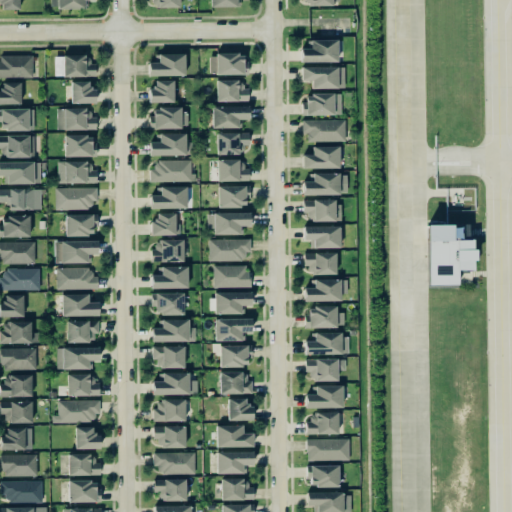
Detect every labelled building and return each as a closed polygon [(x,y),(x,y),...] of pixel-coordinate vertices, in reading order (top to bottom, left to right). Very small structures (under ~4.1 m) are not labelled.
[(18,0),(0,0),(0,2),(1,2),(1,9),(18,8),(18,0)] [(50,0),(50,8),(83,7),(83,0),(50,0)] [(337,61),(336,39),(309,39),(309,47),(300,47),(300,61),(337,61)] [(183,53),(155,53),(156,62),(147,62),(148,75),(184,74),(183,53)] [(245,73),(245,53),(208,53),(209,73),(245,73)] [(0,77),(31,77),(31,54),(0,54),(0,77)] [(62,76),(94,75),(94,62),(87,62),(87,54),(62,54),(62,76)] [(343,66),(300,66),(300,80),(310,80),(311,88),(344,87),(343,66)] [(215,101),(247,100),(247,87),(241,87),(241,79),(215,79),(215,101)] [(70,81),(70,102),(95,102),(94,87),(88,87),(88,80),(70,81)] [(148,102),(172,101),(172,80),(154,80),(154,87),(148,87),(148,102)] [(19,82),(1,82),(1,89),(0,89),(0,103),(19,104),(19,82)] [(302,114),(340,114),(340,92),(302,93),(302,114)] [(211,127),(237,127),(237,119),(247,119),(247,105),(211,106),(211,127)] [(56,129),(95,128),(95,114),(86,114),(86,107),(55,108),(56,129)] [(149,108),(149,128),(187,127),(186,107),(149,108)] [(32,108),(0,108),(0,129),(33,129),(32,108)] [(344,141),(344,119),(302,118),(301,132),(306,132),(306,140),(344,141)] [(157,133),(158,141),(148,141),(148,155),(191,154),(190,140),(185,140),(184,132),(157,133)] [(215,153),(241,154),(241,145),(247,145),(247,132),(216,132),(215,153)] [(0,156),(33,156),(33,134),(0,134),(0,156)] [(93,156),(93,134),(63,134),(63,155),(93,156)] [(338,167),(338,145),(311,146),(311,154),(301,154),(302,168),(338,167)] [(149,181),(192,180),(191,159),(155,160),(155,168),(149,168),(149,181)] [(216,180),(248,180),(248,167),(243,167),(243,159),(217,159),(216,180)] [(0,175),(3,175),(3,183),(40,183),(39,161),(0,161),(0,175)] [(56,161),(56,182),(93,183),(94,161),(56,161)] [(311,173),(311,180),(302,180),(302,194),(346,193),(345,172),(311,173)] [(247,185),(217,184),(217,206),(246,207),(247,185)] [(54,209),(89,209),(89,200),(96,200),(96,186),(54,187),(54,209)] [(185,186),(158,186),(158,194),(149,195),(149,208),(186,207),(185,186)] [(39,187),(0,187),(0,202),(8,202),(8,210),(40,209),(39,187)] [(302,200),(302,212),(309,212),(309,221),(340,220),(339,199),(302,200)] [(149,234),(180,234),(179,224),(174,224),(174,212),(156,213),(156,220),(149,220),(149,234)] [(248,212),(206,212),(206,227),(213,227),(213,234),(239,234),(239,225),(248,225),(248,212)] [(64,235),(91,235),(92,224),(96,224),(96,214),(64,213),(64,235)] [(1,215),(1,236),(29,236),(28,215),(1,215)] [(339,247),(338,225),(302,226),(302,239),(309,239),(309,247),(339,247)] [(467,241),(468,270),(453,271),(453,286),(423,286),(422,225),(446,225),(446,241),(467,241)] [(249,238),(207,239),(208,261),(243,260),(243,251),(249,251),(249,238)] [(54,263),(89,262),(89,253),(97,253),(96,239),(53,240),(54,263)] [(182,260),(182,239),(156,239),(156,248),(150,248),(150,261),(182,260)] [(0,263),(33,263),(33,241),(0,241),(0,263)] [(334,274),(335,252),(303,252),(303,265),(310,265),(309,273),(334,274)] [(212,265),(213,287),(248,287),(248,264),(212,265)] [(150,288),(187,287),(186,265),(158,266),(158,274),(150,274),(150,288)] [(0,289),(39,289),(38,267),(4,268),(4,276),(0,276),(0,289)] [(55,289),(97,288),(96,275),(89,275),(89,267),(55,267),(55,289)] [(303,300),(339,300),(339,293),(346,293),(346,279),(312,279),(312,287),(303,287),(303,300)] [(213,313),(240,313),(240,305),(250,304),(250,291),(213,291),(213,313)] [(182,292),(152,292),(152,314),(182,314),(182,292)] [(97,315),(97,302),(87,302),(87,293),(60,294),(61,315),(97,315)] [(0,316),(22,316),(22,294),(0,294),(0,316)] [(335,305),(304,306),(305,327),(343,326),(342,312),(335,312),(335,305)] [(214,340),(243,340),(243,331),(250,331),(250,318),(213,318),(214,340)] [(64,320),(65,342),(91,342),(91,333),(97,333),(97,319),(64,320)] [(194,340),(193,326),(187,326),(187,319),(159,319),(159,327),(151,327),(151,341),(194,340)] [(29,321),(0,321),(0,342),(38,342),(37,331),(30,331),(29,321)] [(312,332),(312,340),(304,340),(303,353),(347,354),(347,332),(312,332)] [(251,345),(219,344),(218,365),(246,366),(246,354),(250,355),(251,345)] [(183,366),(183,345),(152,346),(153,367),(183,366)] [(90,368),(91,360),(97,360),(98,347),(56,346),(55,368),(90,368)] [(0,369),(35,369),(34,347),(0,347),(0,369)] [(344,358),(304,358),(303,371),(310,372),(310,380),(336,380),(336,369),(343,369),(344,358)] [(218,392),(251,393),(251,380),(246,380),(246,371),(218,371),(218,392)] [(66,395),(98,395),(98,381),(91,381),(91,372),(66,373),(66,395)] [(196,379),(191,379),(191,372),(159,372),(159,380),(151,381),(151,394),(196,393),(196,379)] [(30,375),(0,375),(0,396),(30,395),(30,375)] [(340,385),(312,385),(312,393),(304,393),(305,407),(341,407),(340,385)] [(227,420),(251,419),(251,404),(245,404),(245,397),(226,398),(227,420)] [(184,420),(183,398),(158,398),(158,407),(152,408),(152,421),(184,420)] [(92,421),(92,413),(98,413),(98,399),(57,400),(57,414),(51,414),(51,422),(92,421)] [(31,400),(1,400),(1,421),(30,422),(31,400)] [(337,412),(311,411),(311,421),(305,421),(305,433),(336,434),(337,412)] [(251,446),(251,432),(241,432),(241,424),(215,424),(215,446),(251,446)] [(183,425),(153,426),(154,447),(184,446),(183,425)] [(74,448),(98,448),(98,433),(92,433),(92,426),(74,426),(74,448)] [(0,449),(31,449),(30,427),(5,427),(6,435),(0,435),(0,449)] [(347,438),(305,438),(306,460),(348,459),(347,438)] [(215,451),(215,473),(242,473),(241,464),(251,464),(251,450),(215,451)] [(193,451),(152,452),(152,465),(158,465),(159,474),(194,473),(193,451)] [(35,453),(0,454),(0,476),(36,476),(35,453)] [(306,465),(307,486),(337,486),(337,464),(306,465)] [(250,499),(250,477),(220,478),(220,499),(250,499)] [(185,500),(184,478),(152,478),(152,491),(159,491),(159,500),(185,500)] [(67,480),(67,501),(97,501),(97,480),(67,480)] [(350,511),(349,491),(306,492),(306,505),(312,505),(312,511),(350,511)] [(252,511),(252,504),(221,503),(221,511),(252,511)]
